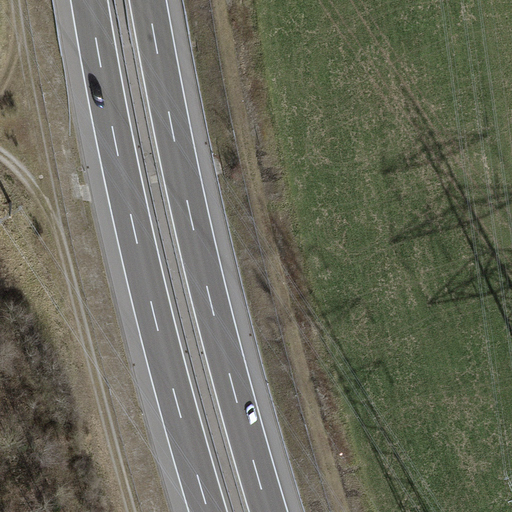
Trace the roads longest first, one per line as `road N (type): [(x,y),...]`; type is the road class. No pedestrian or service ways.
road 1 (motorway): [(88,0),(154,316),(208,511)]
road 2 (motorway): [(267,511),(200,261),(148,0)]
road 3 (track): [(344,511),(244,116),(229,0)]
road 4 (track): [(133,511),(57,219),(19,0)]
